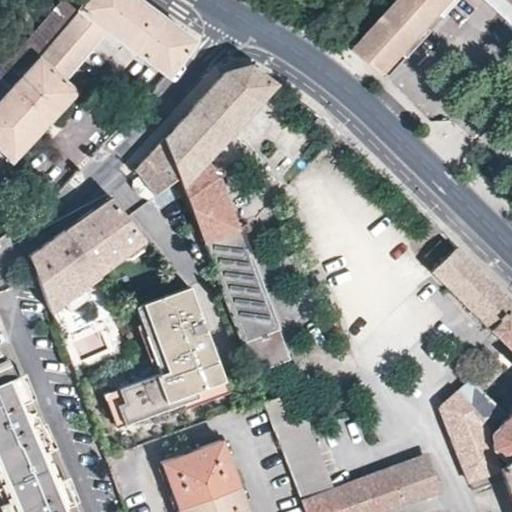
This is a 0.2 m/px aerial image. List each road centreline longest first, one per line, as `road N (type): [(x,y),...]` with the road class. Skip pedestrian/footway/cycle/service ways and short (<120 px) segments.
road 1 (tertiary): [(511,245),(340,80),(239,16)]
road 2 (residential): [(239,16),(180,92),(67,208),(0,253)]
